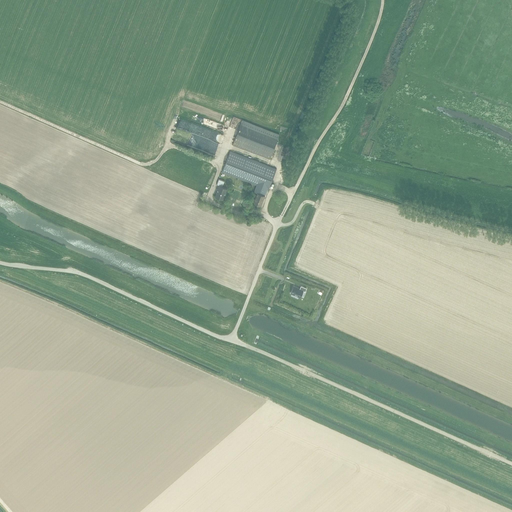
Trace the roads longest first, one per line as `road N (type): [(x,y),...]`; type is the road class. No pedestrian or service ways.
road 1 (unclassified): [(511,462),(84,274),(0,263)]
road 2 (track): [(308,160),(348,92),(382,0)]
road 3 (track): [(365,0),(308,160)]
